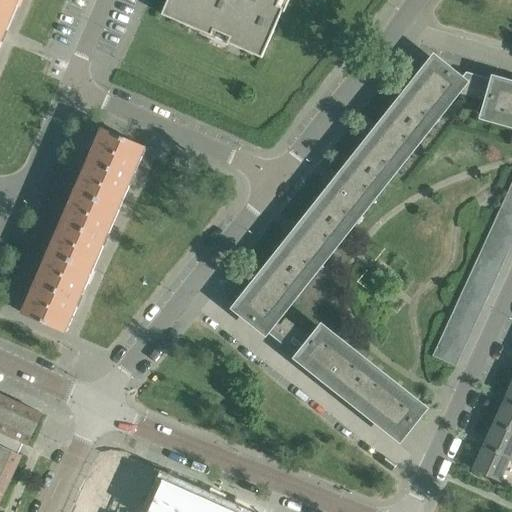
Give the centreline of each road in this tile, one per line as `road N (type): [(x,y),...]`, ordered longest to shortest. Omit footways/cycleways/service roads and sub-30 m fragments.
road 1 (residential): [(427,475),(191,292)]
road 2 (tertiary): [(352,511),(100,408)]
road 3 (residential): [(279,178),(70,88)]
road 4 (residential): [(427,475),(511,292)]
road 5 (residential): [(401,26),(279,178)]
road 6 (residential): [(191,292),(100,408)]
road 7 (residential): [(279,178),(191,292)]
road 8 (residential): [(70,88),(31,175),(11,190),(0,188)]
